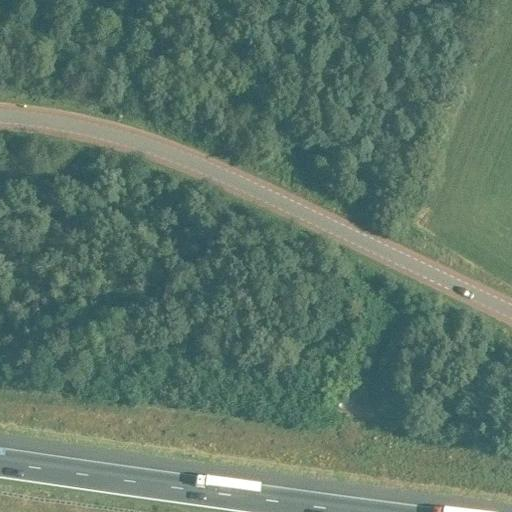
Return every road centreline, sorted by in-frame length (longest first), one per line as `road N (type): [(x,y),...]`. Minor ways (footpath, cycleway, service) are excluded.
road 1 (secondary): [(511,314),(143,145),(0,118)]
road 2 (motorway): [(391,511),(0,462)]
